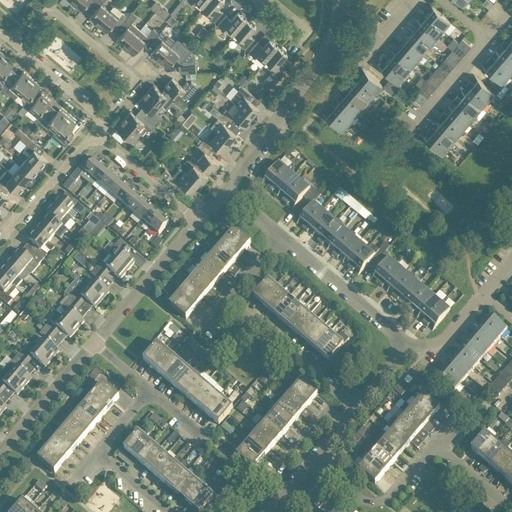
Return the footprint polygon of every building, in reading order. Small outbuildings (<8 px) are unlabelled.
[(93,4),(96,0),(75,0),(73,3),(81,10),(89,1),(93,4)] [(110,11),(102,4),(105,0),(96,0),(93,4),(97,8),(90,17),(98,24),(114,5),(110,11)] [(215,22),(217,20),(223,12),(218,8),(224,0),(209,0),(204,6),(212,14),(210,17),(215,22)] [(489,0),(484,0),(482,3),(489,8),(493,3),(489,0)] [(156,1),(151,6),(165,18),(170,13),(156,1)] [(444,29),(451,21),(430,3),(429,4),(434,8),(428,16),(444,29)] [(120,26),(124,21),(128,17),(114,5),(98,24),(107,31),(115,22),(120,26)] [(140,29),(132,22),(138,16),(132,11),(128,17),(124,21),(129,25),(116,40),(125,47),(140,29)] [(235,33),(247,19),(238,11),(232,19),(226,15),(218,25),(233,37),(235,33)] [(437,37),(444,29),(428,16),(421,23),(437,37)] [(247,49),(248,47),(255,39),(250,35),(256,27),(247,19),(235,33),(241,38),(238,42),(247,49)] [(431,44),(437,37),(421,23),(415,31),(431,44)] [(153,28),(152,30),(145,24),(140,29),(125,47),(133,54),(142,44),(147,48),(154,41),(153,40),(160,33),(159,33),(153,28)] [(159,59),(171,46),(164,40),(169,34),(162,29),(159,33),(160,33),(153,40),(154,41),(158,44),(151,52),(159,59)] [(424,52),(431,44),(415,31),(408,38),(424,52)] [(267,60),(279,46),(270,38),(263,46),(258,42),(249,51),(264,64),(267,60)] [(418,60),(424,52),(408,38),(402,46),(418,60)] [(457,44),(466,52),(471,46),(462,38),(457,44)] [(511,39),(509,44),(504,40),(502,43),(511,51),(511,39)] [(511,51),(502,43),(500,45),(504,49),(500,54),(511,64),(511,51)] [(168,67),(174,59),(181,51),(172,44),(171,46),(159,59),(168,67)] [(462,57),(466,52),(457,44),(452,50),(462,57)] [(269,86),(286,66),(281,61),(288,53),(279,46),(267,60),(275,68),(264,82),(269,86)] [(411,67),(418,60),(402,46),(395,54),(411,67)] [(457,63),(462,57),(452,50),(448,55),(457,63)] [(405,75),(411,67),(395,54),(389,61),(405,75)] [(511,74),(511,72),(511,64),(500,54),(496,59),(491,55),(489,58),(509,75),(511,78),(511,77),(511,74)] [(453,68),(457,63),(448,55),(444,60),(453,68)] [(0,63),(0,89),(2,87),(11,77),(7,73),(15,64),(6,57),(0,63)] [(503,83),(509,75),(489,58),(487,61),(491,64),(487,69),(482,65),(495,76),(491,81),(501,89),(505,85),(503,83)] [(448,73),(453,68),(444,60),(439,65),(448,73)] [(398,82),(405,75),(389,61),(383,69),(378,64),(377,65),(391,77),(387,81),(397,90),(401,85),(398,82)] [(196,63),(179,66),(179,73),(186,72),(190,72),(196,72),(196,63)] [(444,78),(448,73),(439,65),(435,71),(444,78)] [(382,85),(363,69),(361,67),(366,71),(362,76),(357,72),(355,75),(378,95),(379,93),(377,91),(382,85)] [(20,93),(32,79),(24,71),(16,81),(11,77),(2,87),(7,91),(12,86),(20,93)] [(440,83),(444,78),(435,71),(431,75),(440,83)] [(501,89),(491,81),(487,85),(474,74),(473,75),(478,79),(475,84),(470,80),(468,83),(488,100),(495,93),(496,94),(501,89)] [(244,75),(238,82),(244,86),(249,80),(244,75)] [(376,96),(378,95),(355,75),(353,78),(357,82),(353,86),(369,100),(374,94),(376,96)] [(435,88),(440,83),(431,75),(426,81),(435,88)] [(180,84),(173,78),(165,86),(173,93),(177,96),(179,98),(183,93),(185,95),(193,86),(187,81),(182,86),(180,84)] [(23,116),(26,112),(37,99),(33,95),(41,86),(32,79),(20,93),(15,98),(24,105),(18,112),(23,116)] [(393,95),(397,90),(387,81),(383,86),(393,95)] [(431,94),(435,88),(426,81),(421,86),(431,94)] [(491,103),(488,100),(468,83),(465,85),(470,89),(466,94),(482,108),(487,102),(489,104),(491,103)] [(167,96),(161,91),(154,85),(146,93),(160,104),(167,96)] [(231,98),(238,89),(234,85),(226,94),(231,98)] [(252,94),(245,88),(242,85),(231,99),(235,103),(239,106),(240,106),(252,117),(252,116),(259,108),(248,99),(252,94)] [(220,91),(214,86),(210,90),(216,95),(220,91)] [(364,106),(369,100),(353,86),(349,91),(344,87),(342,90),(365,110),(366,108),(364,106)] [(427,98),(431,94),(421,86),(417,91),(427,98)] [(363,112),(365,110),(342,90),(340,93),(344,97),(340,102),(356,115),(361,110),(363,112)] [(421,105),(427,98),(417,91),(412,97),(421,105)] [(38,124),(47,114),(43,110),(50,101),(42,93),(37,99),(26,112),(34,120),(38,124)] [(155,110),(160,104),(146,93),(139,101),(147,108),(143,113),(156,124),(162,117),(162,115),(155,110)] [(477,114),(482,108),(466,94),(462,99),(457,95),(455,98),(478,118),(479,116),(477,114)] [(476,119),(478,118),(455,98),(452,101),(457,104),(453,109),(469,123),(474,117),(476,119)] [(204,99),(199,105),(203,109),(208,103),(204,99)] [(351,121),(356,115),(340,102),(336,106),(331,103),(329,106),(352,125),(353,124),(351,121)] [(254,118),(252,116),(252,117),(240,106),(239,106),(235,103),(228,111),(226,109),(222,113),(230,120),(232,122),(236,118),(247,127),(254,118)] [(350,127),(352,125),(329,106),(327,108),(331,112),(327,117),(322,112),(322,113),(342,131),(348,125),(350,127)] [(8,107),(4,113),(8,117),(13,110),(8,107)] [(222,113),(220,111),(214,107),(212,110),(217,115),(216,116),(223,122),(215,130),(217,132),(218,132),(230,143),(230,142),(237,134),(226,125),(230,120),(222,113)] [(56,130),(68,116),(60,109),(52,118),(47,114),(38,124),(47,132),(51,126),(56,130)] [(464,129),(469,123),(453,109),(449,114),(444,110),(442,113),(465,133),(466,131),(464,129)] [(139,118),(139,117),(131,111),(124,119),(137,131),(141,126),(147,130),(151,130),(156,124),(143,113),(139,118)] [(482,114),(490,123),(494,119),(486,111),(482,114)] [(463,135),(465,133),(442,113),(439,116),(444,120),(440,125),(456,138),(461,132),(463,135)] [(180,114),(177,118),(181,122),(185,118),(180,114)] [(3,115),(0,118),(0,131),(1,132),(10,121),(3,115)] [(64,147),(73,136),(69,132),(77,123),(68,116),(56,130),(51,136),(64,147)] [(130,139),(137,131),(124,119),(117,128),(130,139)] [(27,135),(32,129),(27,125),(22,131),(27,135)] [(451,144),(456,138),(440,125),(436,129),(431,126),(429,129),(452,148),(453,146),(451,144)] [(27,135),(22,131),(18,127),(15,132),(21,137),(20,138),(26,143),(31,147),(35,142),(27,135)] [(450,150),(452,148),(429,129),(427,131),(431,135),(427,139),(422,135),(421,136),(429,142),(442,154),(448,148),(450,150)] [(174,131),(171,136),(176,140),(180,136),(174,131)] [(232,144),(230,142),(230,143),(218,132),(217,132),(211,140),(206,136),(202,141),(212,150),(216,145),(225,153),(232,144)] [(212,150),(202,141),(199,139),(197,142),(199,144),(198,146),(205,152),(198,160),(203,165),(212,172),(220,164),(209,154),(212,150)] [(34,150),(31,147),(26,143),(20,151),(27,157),(40,168),(47,159),(39,153),(35,149),(34,150)] [(148,162),(158,149),(153,145),(143,158),(148,162)] [(198,160),(193,156),(189,160),(194,165),(187,173),(199,183),(199,184),(201,185),(208,177),(200,169),(203,165),(198,160)] [(33,176),(40,168),(27,157),(20,165),(33,176)] [(89,183),(104,166),(95,159),(88,167),(84,163),(63,187),(68,191),(81,177),(89,183)] [(270,190),(289,167),(288,166),(285,168),(279,163),(261,184),(262,185),(266,179),(271,183),(267,188),(270,190)] [(26,184),(33,176),(20,165),(13,174),(26,184)] [(101,186),(114,171),(112,169),(110,169),(109,171),(104,166),(89,183),(93,187),(97,182),(101,186)] [(187,173),(185,171),(180,167),(173,176),(171,173),(166,178),(177,187),(181,182),(192,192),(199,184),(199,183),(187,173)] [(289,172),(291,169),(289,167),(270,190),(273,193),(276,188),(281,192),(295,177),(289,172)] [(26,184),(13,174),(7,168),(0,176),(19,193),(26,184)] [(166,178),(171,173),(166,169),(162,174),(166,178)] [(109,193),(120,180),(115,176),(116,175),(116,172),(114,171),(101,186),(109,193)] [(285,203),(302,183),(304,181),(303,179),(300,182),(295,177),(281,192),(286,196),(282,201),(285,203)] [(5,193),(9,188),(0,180),(0,203),(3,205),(10,197),(5,193)] [(118,200),(130,185),(128,183),(126,183),(125,185),(120,180),(109,193),(105,197),(114,204),(118,200)] [(308,202),(316,192),(311,188),(310,190),(302,183),(285,203),(288,206),(291,201),(296,205),(292,210),(292,211),(303,198),(308,202)] [(126,207),(136,194),(131,190),(133,189),(132,186),(130,185),(118,200),(126,207)] [(305,231),(322,210),(314,204),(321,196),(316,192),(308,202),(312,205),(296,225),(301,220),(305,224),(302,228),(305,231)] [(134,214),(147,199),(145,197),(143,197),(141,199),(136,194),(126,207),(134,214)] [(87,211),(75,201),(71,205),(62,197),(54,205),(71,220),(72,221),(78,214),(82,217),(87,211)] [(142,221),(153,208),(148,204),(149,203),(149,200),(147,199),(134,214),(142,221)] [(64,228),(71,220),(54,205),(47,214),(50,216),(60,224),(64,228)] [(150,228),(163,213),(161,211),(159,211),(158,213),(153,208),(142,221),(138,225),(142,229),(146,224),(150,228)] [(316,233),(329,217),(323,212),(326,209),(324,208),(322,210),(305,231),(307,233),(311,229),(316,233)] [(150,228),(151,229),(159,235),(170,223),(164,218),(166,217),(165,214),(163,213),(150,228)] [(99,221),(96,218),(91,214),(87,220),(96,228),(101,223),(99,221)] [(370,215),(367,219),(374,225),(377,221),(370,215)] [(68,231),(64,228),(60,224),(50,216),(43,224),(55,235),(61,239),(68,231)] [(320,243),(339,221),(337,219),(335,222),(329,217),(316,233),(321,237),(317,241),(320,243)] [(331,246),(344,230),(339,225),(341,222),(339,221),(320,243),(323,246),(326,242),(331,246)] [(48,243),(55,235),(43,224),(36,232),(48,243)] [(228,237),(245,251),(251,244),(234,230),(228,237)] [(335,256),(354,234),(353,232),(350,235),(344,230),(331,246),(336,250),(332,254),(335,256)] [(55,248),(48,243),(36,232),(29,241),(36,247),(32,252),(45,263),(49,258),(47,257),(47,256),(41,251),(45,247),(51,252),(55,248)] [(93,242),(97,237),(92,233),(90,236),(88,238),(93,242)] [(346,259),(360,243),(354,238),(356,235),(354,234),(335,256),(338,259),(341,255),(346,259)] [(134,247),(137,244),(140,240),(136,236),(133,240),(132,240),(129,243),(134,247)] [(239,258),(245,251),(228,237),(222,244),(239,258)] [(156,249),(160,245),(163,242),(158,238),(152,245),(156,249)] [(129,250),(119,241),(115,246),(116,247),(109,255),(113,259),(128,271),(135,263),(126,255),(129,250)] [(350,269),(367,249),(370,247),(368,245),(366,248),(360,243),(346,259),(351,263),(347,267),(350,269)] [(233,265),(239,258),(222,244),(216,251),(233,265)] [(233,265),(216,251),(210,246),(204,253),(206,254),(227,272),(233,265)] [(80,247),(76,252),(81,257),(85,252),(80,247)] [(378,262),(386,253),(381,249),(375,256),(367,249),(350,269),(353,272),(357,268),(361,271),(357,277),(373,259),(378,262)] [(32,252),(28,257),(21,250),(16,255),(15,254),(12,254),(11,256),(26,269),(33,261),(38,266),(39,266),(41,268),(45,263),(32,252)] [(379,285),(397,265),(389,259),(390,257),(386,253),(378,262),(382,266),(371,279),(371,280),(376,275),(380,279),(377,283),(379,285)] [(221,279),(227,272),(206,254),(200,261),(205,265),(221,279)] [(82,259),(78,255),(74,260),(78,264),(82,259)] [(19,278),(26,269),(11,256),(9,258),(9,261),(11,262),(6,267),(19,278)] [(120,280),(128,271),(113,259),(106,267),(120,280)] [(391,288),(404,272),(398,267),(401,264),(399,263),(397,265),(379,285),(382,288),(386,283),(391,288)] [(106,278),(110,273),(99,265),(95,269),(106,278)] [(216,286),(221,279),(205,265),(199,271),(216,286)] [(0,275),(12,286),(19,278),(6,267),(2,272),(1,271),(0,270),(0,275)] [(102,283),(106,278),(95,269),(91,274),(102,283)] [(210,293),(216,286),(199,271),(193,278),(210,293)] [(395,298),(414,276),(412,274),(410,277),(404,272),(391,288),(396,292),(392,296),(395,298)] [(210,293),(193,278),(187,273),(181,280),(187,285),(204,299),(210,293)] [(16,290),(12,286),(0,275),(0,298),(8,306),(12,300),(9,298),(16,290)] [(406,301),(419,285),(414,280),(416,277),(414,276),(395,298),(397,301),(401,296),(406,301)] [(110,292),(102,286),(95,280),(88,288),(102,301),(110,292)] [(261,304),(275,287),(268,281),(254,297),(261,304)] [(102,301),(88,288),(83,284),(70,299),(81,307),(86,301),(95,309),(102,301)] [(198,306),(204,299),(187,285),(181,292),(198,306)] [(410,311),(429,289),(428,287),(425,290),(419,285),(406,301),(411,305),(407,309),(410,311)] [(268,309),(282,293),(275,287),(261,304),(268,309)] [(421,314),(435,298),(429,293),(431,290),(429,289),(410,311),(413,314),(416,309),(421,314)] [(192,313),(198,306),(181,292),(175,299),(192,313)] [(274,315),(289,299),(282,293),(268,309),(274,315)] [(445,301),(443,300),(441,303),(435,298),(421,314),(426,318),(422,322),(425,324),(445,301)] [(81,307),(70,299),(61,309),(66,314),(63,318),(77,330),(85,322),(75,314),(81,307)] [(186,320),(192,313),(175,299),(169,306),(186,320)] [(281,321),(296,304),(289,299),(274,315),(281,321)] [(432,332),(450,311),(444,306),(446,303),(445,301),(425,324),(428,327),(432,322),(436,326),(432,332)] [(288,327),(302,310),(296,304),(281,321),(288,327)] [(295,333),(309,316),(302,310),(288,327),(295,333)] [(5,329),(12,321),(16,317),(13,313),(9,318),(8,317),(0,325),(5,329)] [(77,330),(63,318),(58,313),(50,322),(70,339),(77,330)] [(501,338),(507,331),(486,313),(491,317),(485,325),(501,338)] [(302,339),(316,322),(309,316),(295,333),(302,339)] [(323,328),(322,327),(326,323),(320,318),(316,322),(302,339),(309,345),(323,328)] [(55,337),(59,332),(49,323),(45,328),(55,337)] [(494,346),(501,338),(485,325),(478,332),(494,346)] [(178,335),(180,332),(173,326),(171,329),(169,331),(176,337),(178,335)] [(51,342),(55,337),(45,328),(41,333),(51,342)] [(315,350),(330,334),(323,328),(309,345),(315,350)] [(488,354),(494,346),(478,332),(472,340),(488,354)] [(337,340),(322,356),(329,362),(349,340),(341,333),(336,339),(337,340)] [(337,340),(336,339),(330,334),(315,350),(322,356),(337,340)] [(226,358),(238,346),(227,335),(215,346),(226,358)] [(59,351),(52,345),(45,339),(38,347),(52,360),(59,351)] [(481,361),(488,354),(472,340),(465,348),(481,361)] [(52,360),(38,347),(32,343),(24,353),(22,351),(18,356),(28,365),(32,360),(31,359),(33,358),(45,368),(52,360)] [(150,367),(164,350),(157,344),(143,361),(150,367)] [(190,347),(189,348),(196,354),(200,349),(198,348),(193,344),(190,347)] [(475,369),(481,361),(465,348),(459,355),(475,369)] [(157,373),(171,356),(164,350),(150,367),(157,373)] [(164,378),(183,356),(181,357),(175,352),(171,356),(157,373),(164,378)] [(468,377),(475,369),(459,355),(452,363),(468,377)] [(23,371),(28,365),(18,356),(12,362),(7,357),(0,365),(4,370),(25,387),(32,379),(23,371)] [(170,384),(185,368),(189,362),(183,356),(164,378),(170,384)] [(462,384),(468,377),(452,363),(446,370),(462,384)] [(97,368),(89,377),(95,382),(102,373),(97,368)] [(177,390),(192,373),(185,368),(170,384),(177,390)] [(270,369),(266,374),(265,375),(271,379),(276,374),(270,369)] [(17,396),(25,387),(4,370),(0,374),(0,391),(3,394),(8,388),(17,396)] [(455,392),(462,384),(446,370),(439,378),(434,373),(434,374),(455,392)] [(508,385),(511,380),(511,379),(504,372),(499,377),(508,385)] [(184,396),(198,379),(192,373),(177,390),(184,396)] [(269,379),(263,374),(259,380),(264,384),(269,379)] [(503,391),(508,385),(499,377),(494,383),(503,391)] [(191,402),(205,385),(198,379),(184,396),(191,402)] [(295,388),(312,402),(318,395),(302,381),(295,388)] [(499,396),(503,391),(494,383),(490,388),(499,396)] [(97,391),(113,405),(119,398),(103,384),(97,391)] [(198,408),(212,391),(205,385),(191,402),(198,408)] [(306,409),(312,402),(295,388),(290,395),(306,409)] [(440,409),(424,395),(417,389),(411,397),(417,402),(434,416),(440,409)] [(481,398),(486,392),(483,389),(478,395),(481,398)] [(107,412),(113,405),(97,391),(91,398),(107,412)] [(205,414),(219,397),(212,391),(198,408),(205,414)] [(252,398),(247,393),(241,399),(247,404),(252,398)] [(300,416),(306,409),(290,395),(284,402),(300,416)] [(284,402),(278,396),(272,403),(278,408),(294,423),(300,416),(284,402)] [(212,419),(226,403),(219,397),(205,414),(212,419)] [(102,419),(107,412),(91,398),(85,405),(102,419)] [(473,407),(478,401),(475,398),(470,404),(473,407)] [(71,405),(67,401),(61,408),(65,411),(71,405)] [(243,402),(237,409),(243,414),(249,407),(243,402)] [(428,423),(434,416),(417,402),(411,409),(428,423)] [(212,419),(219,426),(233,409),(226,403),(212,419)] [(428,423),(411,409),(405,403),(399,410),(422,430),(428,423)] [(96,426),(102,419),(85,405),(79,411),(96,426)] [(422,430),(399,410),(395,406),(389,413),(394,417),(416,437),(422,430)] [(65,411),(61,408),(55,414),(60,418),(65,411)] [(289,430),(294,423),(278,408),(272,415),(289,430)] [(90,433),(96,426),(79,411),(73,418),(90,433)] [(283,436),(289,430),(272,415),(266,422),(283,436)] [(504,416),(500,420),(505,425),(509,420),(504,416)] [(411,444),(416,437),(394,417),(388,424),(394,429),(411,444)] [(84,439),(90,433),(73,418),(67,425),(84,439)] [(277,443),(283,436),(266,422),(260,429),(277,443)] [(232,429),(226,423),(221,428),(228,433),(232,429)] [(78,446),(84,439),(67,425),(62,432),(78,446)] [(142,428),(124,449),(131,456),(145,439),(149,434),(142,428)] [(382,431),(381,432),(377,428),(372,434),(377,437),(376,438),(377,438),(382,443),(399,457),(405,450),(388,436),(382,431)] [(271,450),(277,443),(260,429),(254,436),(271,450)] [(405,450),(411,444),(394,429),(388,436),(405,450)] [(72,453),(78,446),(62,432),(56,439),(72,453)] [(478,456),(492,439),(485,433),(471,450),(478,456)] [(358,434),(353,440),(357,443),(362,437),(358,434)] [(265,457),(271,450),(254,436),(248,443),(265,457)] [(393,464),(399,457),(382,443),(377,438),(371,445),(376,450),(393,464)] [(67,460),(72,453),(56,439),(50,446),(67,460)] [(138,461),(152,445),(145,439),(131,456),(138,461)] [(485,462),(499,445),(492,439),(478,456),(485,462)] [(492,468),(506,451),(511,445),(505,439),(499,445),(485,462),(492,468)] [(25,449),(26,449),(30,453),(36,446),(32,442),(25,449)] [(259,464),(265,457),(248,443),(243,449),(259,464)] [(144,467),(159,451),(152,445),(138,461),(144,467)] [(61,467),(67,460),(50,446),(44,453),(61,467)] [(253,471),(259,464),(243,449),(236,456),(253,471)] [(387,471),(393,464),(376,450),(370,457),(387,471)] [(151,473),(166,456),(159,451),(144,467),(151,473)] [(498,474),(511,457),(511,456),(506,451),(492,468),(498,474)] [(55,474),(61,467),(44,453),(38,460),(55,474)] [(158,479),(172,462),(166,456),(151,473),(158,479)] [(165,485),(185,462),(178,456),(172,462),(158,479),(165,485)] [(381,478),(387,471),(370,457),(365,464),(381,478)] [(505,480),(511,471),(511,457),(498,474),(505,480)] [(172,491),(186,474),(191,468),(185,462),(165,485),(172,491)] [(209,462),(199,473),(203,476),(212,465),(209,462)] [(375,485),(381,478),(365,464),(359,471),(375,485)] [(179,497),(193,480),(186,474),(172,491),(179,497)] [(223,487),(229,480),(222,474),(217,480),(218,481),(218,482),(223,487)] [(186,502),(200,486),(193,480),(179,497),(186,502)] [(36,486),(43,492),(47,487),(40,481),(36,486)] [(192,508),(207,492),(200,486),(186,502),(192,508)] [(207,492),(192,508),(196,511),(201,511),(214,498),(207,492)] [(26,511),(33,504),(33,503),(26,497),(13,511),(26,511)] [(314,506),(319,510),(323,505),(318,501),(314,506)]
